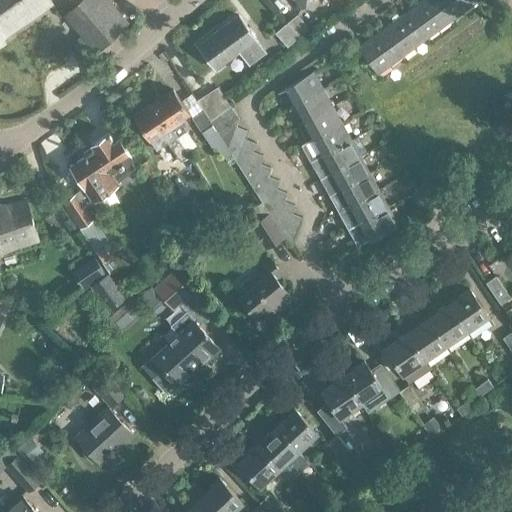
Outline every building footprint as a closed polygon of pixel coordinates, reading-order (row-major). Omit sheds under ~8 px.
[(0,42),(2,41),(1,39),(51,4),(48,0),(10,0),(7,3),(8,4),(0,9),(0,42)] [(0,0),(0,9),(8,4),(7,3),(10,0),(0,0)] [(127,23),(107,0),(79,0),(62,15),(70,25),(94,52),(125,25),(127,23)] [(451,21),(435,0),(419,0),(406,10),(427,38),(451,21)] [(473,0),(435,0),(451,21),(476,3),(473,0)] [(403,56),(427,38),(406,10),(382,27),(403,56)] [(286,22),(299,36),(309,28),(297,13),(286,22)] [(266,52),(238,14),(196,44),(215,70),(239,52),(249,65),(266,52)] [(287,46),(298,37),(286,23),(274,32),(287,46)] [(403,56),(382,27),(358,45),(378,74),(403,56)] [(294,104),(323,88),(313,70),(284,86),(294,104)] [(210,120),(230,105),(217,86),(196,100),(203,109),(210,120)] [(190,114),(173,88),(153,101),(177,137),(186,130),(180,121),(190,114)] [(332,105),(323,88),(294,104),(303,121),(332,105)] [(177,137),(153,101),(134,115),(150,141),(156,150),(167,143),(180,162),(189,155),(186,151),(177,137)] [(230,105),(210,120),(217,131),(227,147),(236,125),(239,117),(230,105)] [(332,105),(303,121),(312,137),(342,121),(332,105)] [(191,117),(206,138),(217,131),(210,120),(203,109),(191,117)] [(342,121),(312,137),(301,144),(310,161),(322,155),(351,139),(342,121)] [(247,130),(236,125),(227,147),(230,152),(235,159),(244,137),(247,130)] [(227,155),(230,152),(227,147),(217,131),(206,138),(216,153),(219,151),(223,157),(227,155)] [(131,156),(119,137),(112,141),(107,133),(89,145),(92,150),(106,173),(108,171),(131,156)] [(358,135),(351,139),(322,155),(331,171),(360,155),(367,151),(358,135)] [(244,137),(235,159),(243,172),(252,150),(255,142),(244,137)] [(74,192),(62,201),(94,250),(95,251),(110,241),(109,241),(85,204),(116,184),(108,171),(106,173),(92,150),(68,165),(82,187),(74,192)] [(263,154),(252,150),(243,172),(251,184),(260,162),(263,154)] [(360,155),(331,171),(340,188),(370,172),(360,155)] [(157,171),(148,158),(140,165),(149,178),(157,171)] [(271,167),(260,162),(251,184),(259,197),(268,175),(271,167)] [(379,189),(370,172),(340,188),(350,205),(379,189)] [(279,179),(268,175),(259,197),(263,204),(267,209),(276,187),(279,179)] [(287,192),(276,187),(267,209),(268,212),(275,222),(284,200),(287,192)] [(379,189),(350,205),(359,221),(388,205),(379,189)] [(0,207),(0,252),(36,241),(23,200),(0,207)] [(284,200),(275,222),(283,234),(292,212),(295,204),(284,200)] [(388,205),(359,221),(347,228),(357,246),(398,224),(388,205)] [(275,222),(268,212),(249,224),(265,249),(284,237),(283,234),(275,222)] [(302,217),(292,212),(283,234),(284,237),(291,246),(302,217)] [(255,267),(264,278),(239,298),(259,323),(290,297),(271,273),(277,268),(268,257),(255,267)] [(71,278),(81,293),(91,286),(90,285),(106,273),(98,261),(71,278)] [(172,271),(153,288),(173,310),(191,293),(172,271)] [(91,286),(108,310),(125,297),(108,273),(106,273),(90,285),(91,286)] [(495,275),(485,282),(500,304),(510,297),(495,275)] [(463,330),(485,315),(467,290),(446,304),(463,330)] [(0,323),(9,303),(0,299),(0,323)] [(443,344),(463,330),(446,304),(425,318),(443,344)] [(151,377),(165,393),(175,384),(177,387),(220,348),(186,310),(169,325),(176,332),(150,357),(161,369),(151,377)] [(443,344),(425,318),(405,333),(422,358),(423,357),(443,344)] [(511,330),(502,337),(511,351),(511,330)] [(422,358),(405,333),(383,347),(408,382),(430,368),(423,357),(422,358)] [(380,364),(369,371),(363,361),(341,376),(359,401),(360,400),(368,412),(398,390),(380,364)] [(105,373),(92,386),(111,407),(125,395),(105,373)] [(359,401),(341,376),(320,390),(337,416),(359,401)] [(479,396),(493,385),(487,378),(473,388),(479,396)] [(461,415),(475,405),(470,397),(456,407),(461,415)] [(134,434),(107,404),(73,435),(85,448),(81,451),(92,462),(95,459),(101,465),(134,434)] [(315,432),(293,409),(274,427),(296,450),(315,432)] [(441,427),(433,416),(423,423),(431,434),(441,427)] [(274,427),(256,444),(277,467),(296,450),(274,427)] [(353,455),(337,434),(327,442),(343,463),(353,455)] [(31,437),(19,446),(32,461),(43,451),(31,437)] [(396,456),(384,442),(367,456),(378,470),(396,456)] [(277,467),(256,444),(237,462),(258,485),(277,467)] [(40,481),(17,454),(5,464),(28,492),(40,481)] [(230,511),(241,503),(219,479),(199,497),(213,511),(230,511)] [(0,511),(37,511),(21,493),(0,510),(0,511)] [(284,511),(268,493),(259,502),(268,511),(284,511)] [(339,494),(327,506),(332,511),(333,511),(346,501),(339,494)] [(213,511),(199,497),(183,511),(213,511)] [(268,511),(259,502),(250,510),(251,511),(268,511)]
